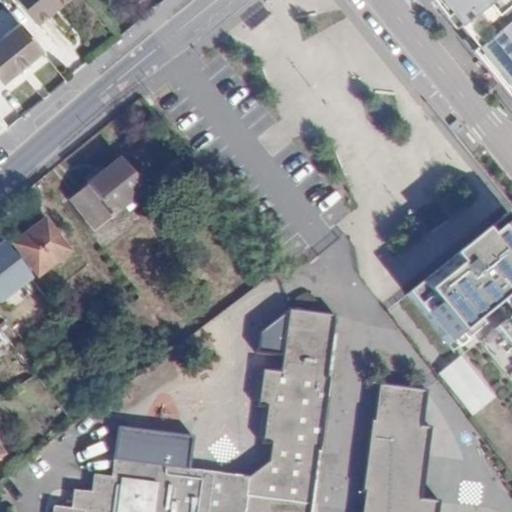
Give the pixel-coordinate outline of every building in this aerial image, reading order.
[(15,0),(35,25),(67,0),(15,0)] [(511,0),(430,0),(452,27),(456,23),(466,35),(462,39),(511,100),(511,0)] [(21,24),(0,39),(0,78),(2,82),(42,53),(21,24)] [(122,156),(72,197),(99,230),(149,190),(122,156)] [(511,219),(507,213),(406,295),(448,348),(483,320),(511,355),(511,219)] [(72,253),(46,222),(17,246),(43,277),(72,253)] [(0,309),(32,284),(4,248),(0,251),(0,309)] [(166,328),(144,301),(131,311),(153,339),(166,328)] [(315,311),(278,307),(268,368),(251,367),(247,403),(256,404),(252,440),(261,441),(260,458),(249,478),(115,461),(114,479),(96,477),(94,495),(74,494),(73,511),(56,509),(55,511),(245,511),(248,494),(312,502),(317,450),(321,450),(330,378),(327,377),(331,331),(314,330),(315,311)] [(457,355),(434,374),(471,417),(493,398),(457,355)] [(424,390),(380,384),(376,419),(373,419),(364,490),(366,491),(363,511),(437,511),(439,500),(422,498),(431,426),(421,426),(424,390)]
